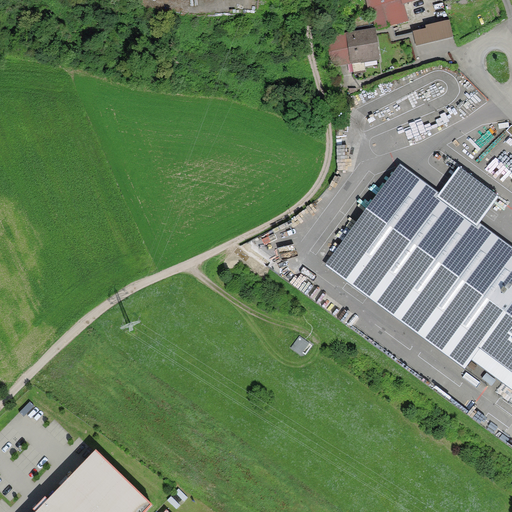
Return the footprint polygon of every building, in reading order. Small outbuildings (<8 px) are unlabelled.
[(367,0),(375,25),(405,16),(400,0),(367,0)] [(452,34),(449,18),(424,23),(425,27),(414,29),(417,41),(452,34)] [(330,62),(377,56),(373,28),(326,34),(330,62)] [(396,162),(321,262),(462,366),(469,356),(511,388),(511,247),(474,219),(436,191),(396,162)] [(436,191),(474,219),(494,192),(456,164),(436,191)] [(39,511),(146,511),(152,506),(96,453),(39,511)]
